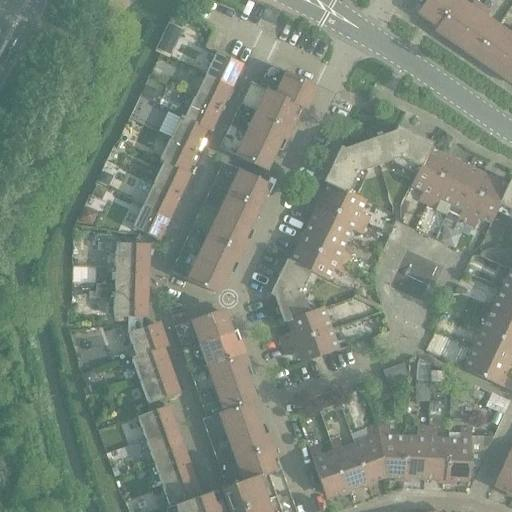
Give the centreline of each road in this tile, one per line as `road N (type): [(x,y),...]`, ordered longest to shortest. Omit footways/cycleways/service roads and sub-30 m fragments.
road 1 (unclassified): [(308,511),(236,299),(328,83)]
road 2 (unclassified): [(358,32),(511,134)]
road 3 (residential): [(328,83),(218,19)]
